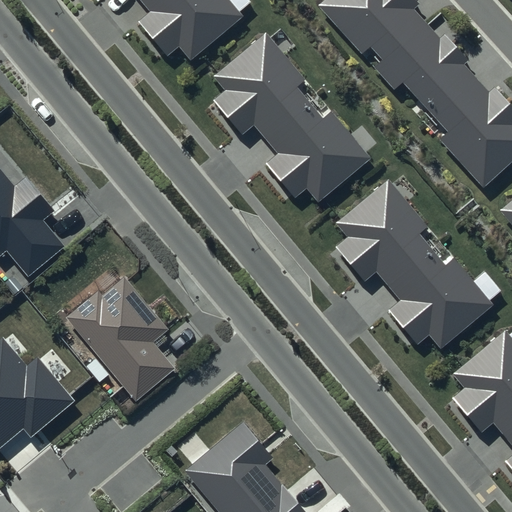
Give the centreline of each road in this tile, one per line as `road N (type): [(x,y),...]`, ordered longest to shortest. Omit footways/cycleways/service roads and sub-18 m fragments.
road 1 (residential): [(35,0),(463,511)]
road 2 (residential): [(407,511),(8,33)]
road 3 (unknown): [(31,508),(229,353)]
